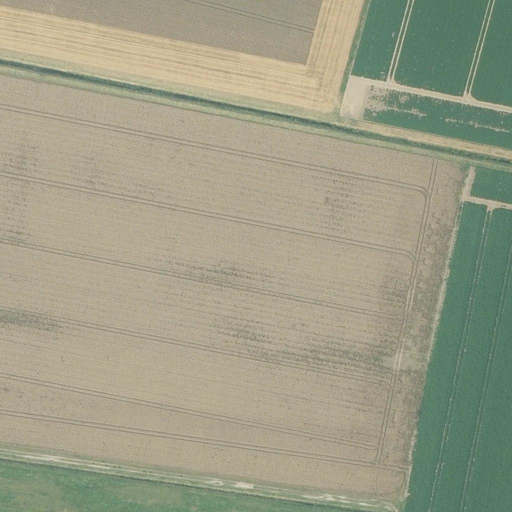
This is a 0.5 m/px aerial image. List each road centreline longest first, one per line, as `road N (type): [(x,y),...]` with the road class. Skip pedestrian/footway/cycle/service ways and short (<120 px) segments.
road 1 (track): [(0,69),(511,171)]
road 2 (track): [(0,450),(395,511)]
road 3 (track): [(340,121),(511,155)]
